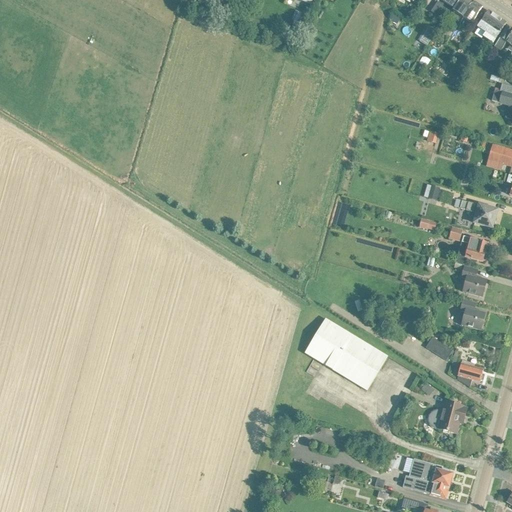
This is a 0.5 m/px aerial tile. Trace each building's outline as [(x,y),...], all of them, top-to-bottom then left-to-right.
[(433,0),(438,3),(450,11),(456,2),(456,0),(433,0)] [(459,24),(463,18),(474,2),(473,2),(474,2),(471,0),(460,0),(458,3),(448,17),(459,24)] [(472,24),(477,16),(482,8),(474,2),(463,18),(472,24)] [(490,48),(501,32),(506,24),(488,11),(477,28),(492,38),(487,45),(490,48)] [(447,38),(452,32),(444,27),(440,33),(447,38)] [(511,31),(507,28),(501,36),(495,47),(501,51),(506,43),(511,46),(511,31)] [(511,95),(495,90),(492,101),(511,106),(511,95)] [(511,163),(511,152),(492,146),(488,161),(511,167),(511,163)] [(432,186),(429,198),(437,201),(441,188),(432,186)] [(468,203),(456,200),(454,207),(466,211),(474,213),(474,215),(476,216),(474,224),(492,229),(492,228),(494,227),(496,223),(495,221),(494,221),(497,211),(477,205),(477,206),(469,203),(468,203)] [(443,223),(445,215),(429,212),(427,220),(443,223)] [(459,243),(462,231),(452,228),(449,240),(459,243)] [(483,263),(483,262),(486,261),(487,257),(485,255),(488,244),(478,241),(463,238),(462,243),(469,245),(465,258),(483,263)] [(433,268),(435,260),(429,258),(427,266),(433,268)] [(482,298),(487,281),(475,278),(477,271),(464,267),(461,278),(466,280),(463,293),(482,298)] [(481,332),(485,314),(474,311),(476,304),(463,301),(460,312),(465,313),(461,326),(481,332)] [(366,392),(387,358),(326,321),(305,355),(366,392)] [(431,352),(437,342),(432,339),(426,348),(431,352)] [(442,345),(437,342),(431,352),(436,355),(442,345)] [(441,358),(447,349),(442,345),(436,355),(441,358)] [(452,352),(447,349),(441,358),(445,361),(452,352)] [(474,368),(472,365),(463,362),(462,365),(461,365),(457,381),(470,388),(472,381),(480,383),(480,382),(483,381),(484,378),(482,376),(483,371),(474,368)] [(463,424),(467,410),(463,409),(463,408),(454,405),(446,403),(444,413),(438,411),(434,413),(432,413),(432,414),(431,414),(430,415),(429,416),(429,417),(428,418),(428,419),(428,420),(428,421),(428,422),(428,423),(429,424),(430,426),(431,427),(432,428),(433,428),(434,429),(438,430),(446,432),(456,435),(459,423),(463,424)] [(442,472),(441,471),(442,468),(414,460),(409,478),(406,477),(403,488),(414,491),(431,496),(446,500),(449,489),(450,487),(451,487),(452,484),(451,483),(453,475),(449,474),(449,473),(443,471),(442,472)] [(340,474),(338,482),(347,484),(349,477),(340,474)] [(426,511),(428,506),(417,503),(404,499),(402,505),(401,508),(402,510),(408,511),(409,511),(410,510),(410,508),(415,509),(415,510),(419,511),(418,511),(434,511),(431,511),(430,511),(426,511)]
